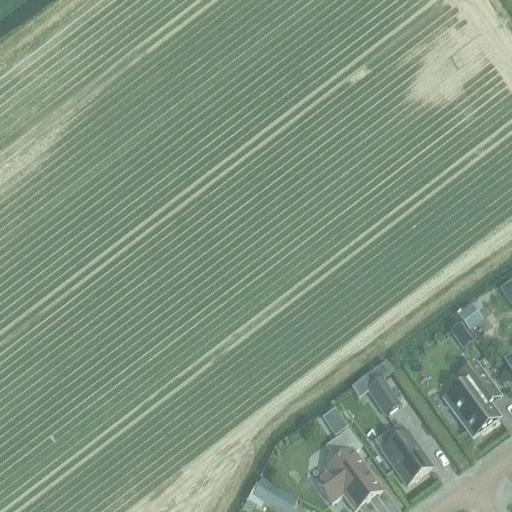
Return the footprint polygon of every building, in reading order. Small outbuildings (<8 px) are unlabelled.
[(511,287),(503,294),(511,306),(511,287)] [(484,327),(502,330),(504,320),(486,317),(484,327)] [(489,407),(499,400),(501,399),(477,367),(455,382),(461,390),(444,402),(472,441),(499,421),(489,407)] [(382,385),(368,394),(386,419),(399,409),(382,385)] [(406,436),(400,427),(390,434),(396,443),(382,454),(406,488),(431,471),(407,436),(406,436)] [(357,511),(382,494),(377,488),(353,456),(360,451),(348,435),(327,450),(332,457),(329,459),(327,463),(327,467),(330,470),(325,474),(327,477),(316,486),(331,507),(343,498),(352,511),(357,511)] [(262,484),(253,500),(258,503),(274,511),(292,511),(297,504),(267,487),(262,484)]
